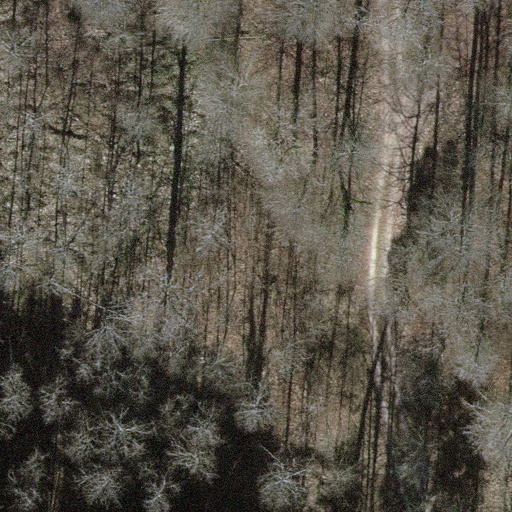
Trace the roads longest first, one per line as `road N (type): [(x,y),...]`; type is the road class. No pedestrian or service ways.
road 1 (track): [(416,511),(377,344),(376,290),(403,110),(388,0)]
road 2 (track): [(489,0),(403,110)]
